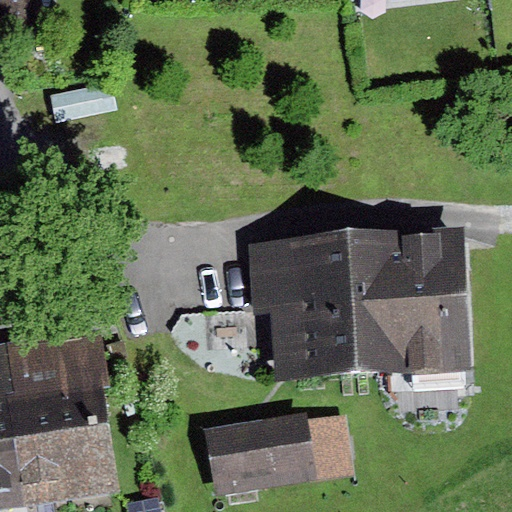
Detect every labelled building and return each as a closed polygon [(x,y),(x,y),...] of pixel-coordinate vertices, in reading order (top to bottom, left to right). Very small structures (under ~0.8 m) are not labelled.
[(33,0),(0,0),(0,3),(5,28),(38,22),(33,0)] [(471,373),(466,237),(347,242),(353,378),(471,373)] [(353,378),(347,242),(252,246),(255,313),(255,317),(271,316),(272,348),(274,381),(353,378)] [(184,316),(172,333),(209,332),(210,351),(272,348),(271,316),(255,317),(255,313),(184,316)] [(27,511),(118,499),(102,391),(109,390),(101,334),(3,348),(27,511)] [(0,511),(24,511),(27,511),(3,348),(0,348),(0,511)] [(306,417),(204,435),(216,499),(351,474),(341,420),(308,425),(306,417)] [(161,511),(158,499),(127,505),(128,511),(161,511)]
